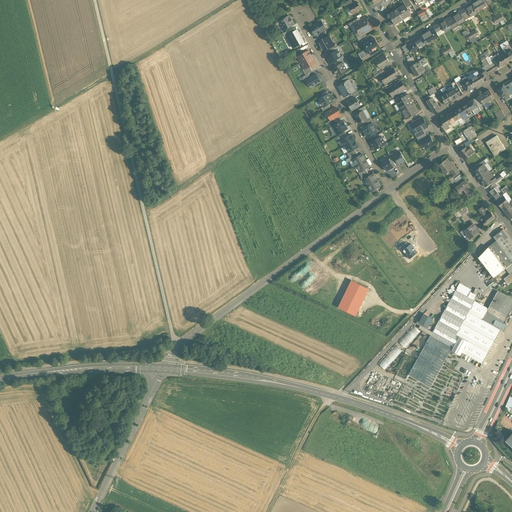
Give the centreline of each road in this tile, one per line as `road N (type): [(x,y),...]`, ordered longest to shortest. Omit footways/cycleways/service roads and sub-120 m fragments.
road 1 (track): [(94,0),(178,346)]
road 2 (secondary): [(163,368),(345,399),(460,447)]
road 3 (residential): [(163,368),(186,338),(390,188)]
road 4 (track): [(337,397),(471,251)]
road 5 (residential): [(390,188),(329,84),(302,14)]
road 6 (track): [(143,213),(304,103)]
road 7 (track): [(171,333),(142,348),(0,366)]
road 8 (track): [(98,499),(42,386),(0,388)]
road 9 (secondary): [(0,378),(163,368)]
road 10 (residential): [(92,511),(163,368)]
road 11 (track): [(111,74),(233,0)]
road 12 (track): [(325,403),(268,511)]
